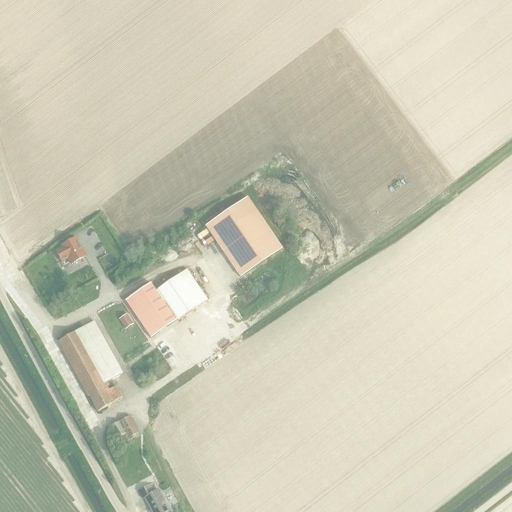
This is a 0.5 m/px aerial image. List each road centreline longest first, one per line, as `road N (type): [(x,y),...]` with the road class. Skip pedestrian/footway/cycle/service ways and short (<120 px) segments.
road 1 (track): [(245,326),(511,145)]
road 2 (unclassified): [(120,511),(0,291)]
